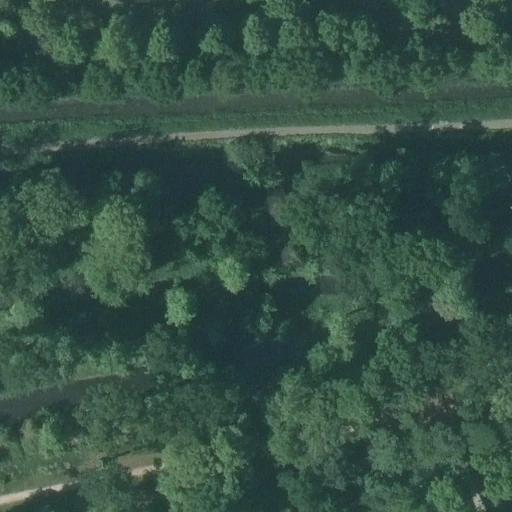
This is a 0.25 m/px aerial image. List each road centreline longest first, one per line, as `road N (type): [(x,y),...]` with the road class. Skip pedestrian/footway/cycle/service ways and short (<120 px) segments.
road 1 (track): [(511,396),(0,501)]
road 2 (unclassified): [(511,120),(0,150)]
road 3 (track): [(202,0),(142,21),(76,0)]
